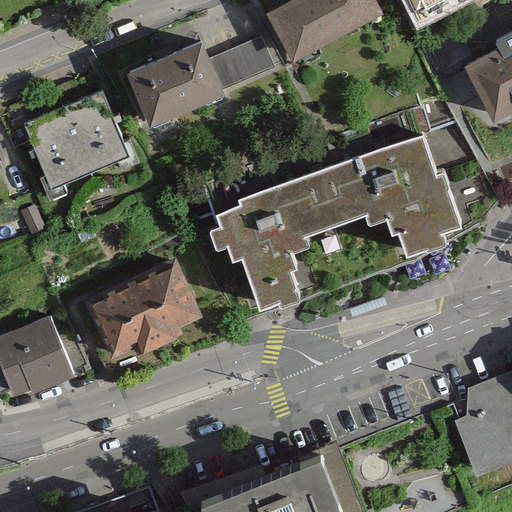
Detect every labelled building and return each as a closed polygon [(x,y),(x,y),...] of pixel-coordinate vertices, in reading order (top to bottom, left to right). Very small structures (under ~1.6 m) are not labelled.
[(368,0),(279,0),(259,11),(286,61),(375,12),(368,0)] [(411,0),(419,13),(443,0),(411,0)] [(198,37),(118,71),(140,125),(273,69),(259,38),(208,59),(198,37)] [(511,108),(511,45),(468,68),(494,118),(511,108)] [(97,82),(21,115),(50,180),(126,147),(97,82)] [(459,221),(428,131),(198,207),(202,219),(189,223),(197,245),(207,241),(211,253),(225,248),(245,307),(283,294),(274,266),(286,263),(280,247),(297,241),(291,226),(349,206),(354,219),(368,214),(374,230),(386,226),(395,254),(441,239),(437,228),(459,221)] [(174,249),(80,288),(107,353),(201,314),(174,249)] [(55,311),(0,332),(0,346),(17,390),(34,383),(37,391),(80,374),(55,311)] [(476,470),(511,454),(511,367),(469,384),(465,413),(454,416),(476,470)] [(261,459),(194,485),(203,511),(359,511),(329,433),(261,459)] [(160,511),(156,498),(116,511),(160,511)]
